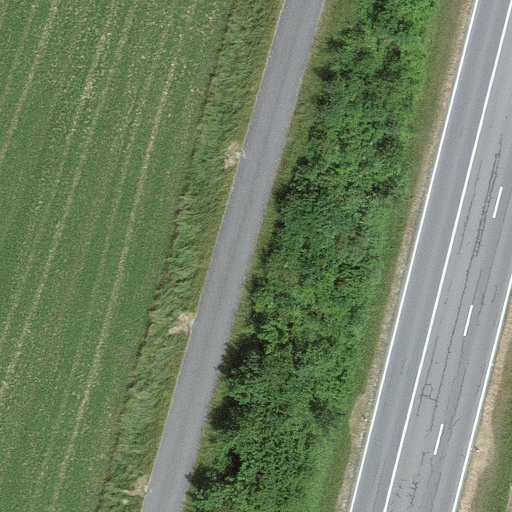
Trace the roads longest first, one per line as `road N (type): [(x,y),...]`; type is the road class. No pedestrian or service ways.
road 1 (unclassified): [(308,0),(162,511)]
road 2 (primary): [(511,80),(403,511)]
